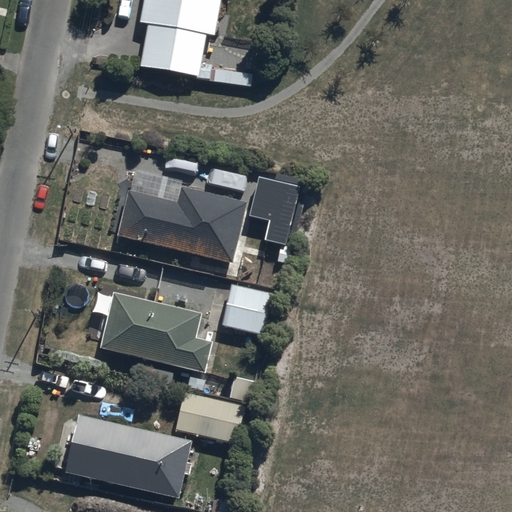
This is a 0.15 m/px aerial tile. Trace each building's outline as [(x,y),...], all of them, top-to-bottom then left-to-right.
[(248,72),(220,58),(202,53),(206,36),(213,38),(220,0),(144,0),(140,24),(147,25),(140,66),(198,77),(251,86),(253,73),(248,72)] [(299,187),(257,178),(248,219),(267,223),(263,242),(285,247),(299,187)] [(247,205),(181,187),(176,204),(128,192),(117,234),(231,265),(247,205)] [(272,295),(230,285),(221,327),(262,336),(272,295)] [(202,315),(114,293),(100,349),(205,375),(213,342),(196,338),(202,315)] [(233,377),(230,385),(227,397),(251,403),(256,382),(233,377)] [(246,407),(183,392),(173,431),(236,446),(246,407)] [(191,442),(77,414),(63,472),(177,500),(191,442)]
